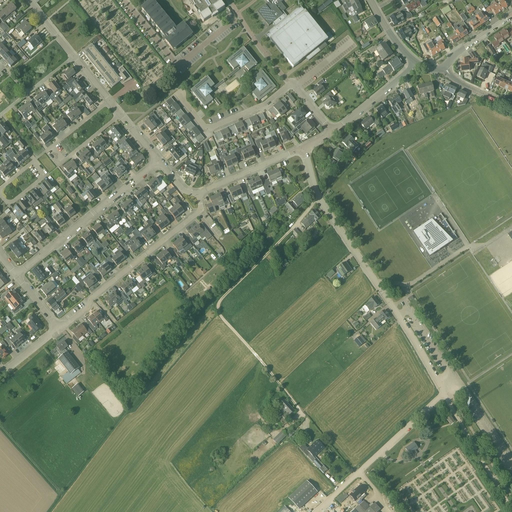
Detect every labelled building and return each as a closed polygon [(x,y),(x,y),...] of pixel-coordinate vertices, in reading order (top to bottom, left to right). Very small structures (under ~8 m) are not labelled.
[(188,0),(189,1),(189,0),(194,8),(199,17),(200,16),(204,22),(211,17),(212,18),(218,15),(217,13),(225,8),(221,2),(219,0),(188,0)] [(266,0),(269,3),(257,12),(269,26),(272,23),(275,27),(266,34),(269,38),(293,68),(306,58),(308,61),(320,52),(322,50),(327,46),(324,43),(326,42),(328,40),(326,38),(314,23),(300,6),(298,8),(287,17),(283,11),(286,9),(281,3),(284,0),(266,0)] [(419,0),(405,8),(407,11),(408,11),(409,12),(420,6),(422,9),(427,6),(425,3),(426,2),(425,0),(419,0)] [(500,3),(497,6),(501,11),(507,8),(503,3),(506,1),(505,0),(500,0),(499,1),(500,3)] [(151,1),(141,9),(144,12),(145,11),(147,13),(146,14),(148,17),(149,17),(151,19),(150,20),(153,23),(154,22),(156,25),(155,25),(157,28),(158,28),(160,30),(159,31),(162,34),(163,33),(165,36),(164,36),(164,37),(165,36),(167,38),(164,40),(172,50),(192,34),(184,24),(178,29),(178,30),(176,32),(173,30),(174,29),(151,1)] [(363,13),(361,9),(358,2),(351,5),(347,7),(346,4),(342,6),(346,13),(349,11),(348,9),(352,7),(354,12),(353,12),(355,16),(363,13)] [(497,6),(496,3),(488,9),(490,12),(492,11),(495,16),(501,11),(497,6)] [(12,4),(7,8),(12,14),(12,13),(14,16),(17,14),(14,11),(16,9),(12,4)] [(322,4),(316,9),(319,12),(325,8),(322,4)] [(448,6),(441,10),(444,15),(451,11),(448,6)] [(7,8),(2,13),(9,20),(11,18),(9,16),(12,14),(7,8)] [(397,14),(390,18),(394,26),(404,20),(408,18),(406,14),(405,13),(401,15),(400,12),(397,14)] [(477,21),(481,26),(488,21),(484,16),(482,12),(475,17),(476,18),(477,21)] [(2,13),(0,14),(0,19),(1,20),(4,24),(4,23),(6,22),(9,20),(2,13)] [(369,29),(377,24),(373,17),(364,23),(369,29)] [(442,24),(437,17),(432,20),(437,27),(442,24)] [(473,31),(481,26),(477,21),(476,18),(469,23),(470,25),(470,26),(473,31)] [(16,30),(19,34),(18,35),(21,38),(31,28),(27,23),(23,27),(21,25),(16,30)] [(398,33),(403,41),(405,39),(405,40),(406,41),(407,41),(408,41),(408,40),(409,40),(409,39),(409,38),(408,37),(412,35),(410,31),(415,28),(413,25),(410,26),(398,33)] [(457,35),(460,40),(468,34),(464,30),(462,27),(459,30),(456,26),(453,28),(457,35)] [(506,30),(500,34),(505,41),(510,37),(511,39),(511,29),(508,33),(506,30)] [(496,41),(492,44),(495,49),(500,45),(499,44),(505,41),(500,34),(494,38),(496,41)] [(34,49),(42,42),(36,35),(28,42),(34,49)] [(457,35),(450,40),(453,45),(460,40),(457,35)] [(23,40),(17,45),(20,48),(26,43),(23,40)] [(442,40),(433,45),(435,47),(438,53),(445,49),(442,44),(444,43),(442,40)] [(372,54),(376,51),(379,56),(389,49),(385,43),(377,48),(376,46),(369,50),(372,54)] [(7,46),(0,52),(0,55),(3,58),(9,53),(7,50),(11,47),(9,45),(7,46)] [(84,52),(85,53),(86,54),(85,55),(88,59),(97,51),(92,45),(84,52)] [(495,53),(490,45),(486,47),(492,56),(495,53)] [(438,53),(435,47),(431,49),(430,47),(425,49),(427,53),(429,51),(432,57),(438,53)] [(389,49),(379,56),(383,61),(392,54),(389,49)] [(11,50),(9,53),(3,58),(7,63),(13,57),(15,55),(11,50)] [(227,61),(227,62),(234,70),(240,65),(242,68),(244,66),(249,71),(257,64),(246,51),(241,50),(227,61)] [(97,51),(88,59),(90,62),(92,61),(94,64),(102,57),(97,51)] [(462,71),(467,71),(470,71),(469,65),(478,64),(478,59),(477,60),(475,57),(476,57),(473,53),(469,55),(472,59),(472,60),(469,60),(469,59),(460,60),(462,71)] [(13,57),(7,63),(11,68),(17,62),(13,57)] [(102,57),(94,64),(96,66),(94,67),(97,71),(107,63),(102,57)] [(387,67),(382,70),(383,71),(385,75),(386,75),(393,70),(394,71),(403,65),(398,57),(388,63),(389,64),(389,65),(387,67)] [(107,63),(97,71),(100,74),(101,73),(103,76),(111,69),(107,63)] [(481,68),(480,71),(477,77),(484,80),(487,74),(486,73),(487,72),(491,73),(493,68),(487,65),(485,70),(481,68)] [(121,74),(118,77),(121,81),(120,82),(122,84),(132,79),(122,67),(118,70),(121,74)] [(238,68),(228,76),(230,77),(239,70),(238,68)] [(64,75),(66,77),(65,78),(67,80),(65,82),(67,84),(73,79),(71,77),(75,74),(71,69),(64,75)] [(111,69),(103,76),(105,78),(104,79),(107,83),(116,75),(111,69)] [(245,69),(244,70),(254,83),(255,81),(245,69)] [(258,88),(252,92),(259,101),(276,87),(262,71),(254,78),(258,83),(256,85),(258,88)] [(498,78),(495,85),(500,87),(503,80),(505,75),(503,75),(502,74),(501,77),(502,77),(501,79),(498,78)] [(116,75),(107,83),(110,86),(111,85),(113,88),(120,82),(121,81),(118,77),(116,75)] [(70,87),(73,91),(76,89),(83,83),(81,81),(80,82),(78,80),(76,82),(74,79),(67,85),(70,87)] [(194,88),(193,93),(202,105),(207,105),(213,100),(208,95),(211,93),(209,90),(215,86),(210,80),(205,79),(194,88)] [(214,91),(216,89),(224,82),(223,80),(212,89),(214,91)] [(317,85),(319,87),(313,91),(318,97),(325,91),(320,86),(324,82),(322,80),(317,85)] [(503,80),(500,87),(505,89),(508,82),(503,80)] [(59,94),(61,92),(54,83),(49,87),(54,94),(58,91),(59,94)] [(84,85),(83,83),(76,89),(79,93),(86,87),(87,86),(85,84),(84,85)] [(431,84),(425,86),(426,93),(433,92),(431,84)] [(426,93),(425,86),(418,87),(419,95),(426,93)] [(445,92),(443,96),(450,99),(451,95),(453,95),(456,90),(446,86),(445,86),(443,89),(444,90),(444,91),(445,92)] [(253,87),(244,95),(245,96),(255,89),(253,87)] [(407,100),(413,97),(409,90),(403,93),(407,100)] [(462,103),(458,104),(458,107),(465,105),(468,100),(464,99),(466,94),(460,91),(457,97),(456,100),(458,101),(460,98),(464,100),(462,103)] [(41,94),(39,95),(46,104),(51,100),(52,102),(55,100),(49,92),(46,94),(45,92),(41,95),(41,94)] [(325,98),(327,100),(325,103),(325,106),(327,108),(329,108),(335,103),(331,98),(334,96),(331,92),(326,97),(325,98)] [(85,93),(79,98),(83,103),(85,101),(86,102),(93,97),(92,95),(91,96),(89,94),(87,95),(85,93)] [(289,94),(287,96),(293,103),(295,101),(289,94)] [(35,101),(33,103),(34,104),(38,109),(37,109),(39,112),(45,108),(47,106),(46,104),(39,95),(37,97),(38,98),(35,100),(35,101)] [(220,104),(216,99),(213,95),(211,97),(219,106),(220,104)] [(397,96),(393,98),(397,104),(401,111),(404,109),(400,103),(401,101),(397,96)] [(93,97),(86,102),(90,107),(96,102),(94,100),(95,99),(93,97)] [(285,98),(277,105),(284,114),(287,111),(285,109),(288,106),(285,103),(287,101),(285,98)] [(401,111),(397,104),(393,98),(389,102),(393,107),(391,108),(396,114),(398,113),(400,115),(402,113),(401,111)] [(171,102),(169,103),(167,105),(169,106),(167,107),(168,109),(171,112),(178,107),(177,105),(173,100),(171,102)] [(28,103),(23,108),(28,114),(31,111),(33,114),(35,112),(28,103)] [(74,107),(70,110),(77,119),(79,118),(78,117),(81,114),(79,112),(81,110),(80,108),(76,103),(73,106),(74,107)] [(284,114),(277,105),(268,112),(271,115),(273,113),(276,117),(279,114),(281,117),(284,114)] [(177,116),(177,117),(183,112),(178,107),(171,112),(173,115),(175,114),(177,116)] [(386,107),(383,109),(381,107),(379,109),(378,108),(376,110),(377,111),(376,111),(380,116),(382,118),(387,115),(385,112),(388,110),(386,107)] [(28,114),(23,108),(21,109),(21,108),(18,111),(18,112),(25,120),(30,116),(28,114)] [(291,117),(294,121),(291,124),(295,128),(300,123),(298,121),(306,115),(301,109),(291,117)] [(68,111),(62,115),(67,121),(69,119),(71,122),(74,120),(75,121),(77,119),(70,110),(68,111)] [(180,120),(178,121),(181,124),(188,119),(183,112),(177,117),(180,120)] [(144,123),(148,127),(157,120),(153,116),(155,115),(153,113),(148,116),(150,119),(144,123)] [(57,120),(55,122),(63,131),(64,129),(64,128),(67,126),(65,123),(67,121),(62,115),(60,117),(60,118),(62,120),(59,122),(57,120)] [(261,117),(260,115),(253,118),(257,126),(260,125),(259,123),(263,121),(262,119),(261,117)] [(377,127),(379,124),(375,118),(372,121),(369,117),(361,124),(366,130),(374,123),(377,127)] [(159,118),(157,120),(148,127),(151,132),(157,127),(159,130),(164,125),(159,118)] [(246,121),(248,128),(252,126),(253,128),(257,126),(253,118),(246,121)] [(187,129),(193,125),(188,119),(181,124),(183,127),(185,126),(187,129)] [(296,128),(291,132),(293,135),(298,131),(299,131),(302,129),(306,134),(316,126),(315,125),(316,125),(314,122),(313,123),(310,120),(307,123),(303,126),(302,124),(296,128)] [(28,121),(24,124),(28,130),(32,126),(28,121)] [(248,128),(246,121),(239,124),(242,133),(246,131),(245,129),(248,128)] [(55,125),(52,128),(55,131),(57,134),(60,131),(61,132),(63,131),(55,122),(53,123),(55,125)] [(389,127),(392,132),(399,128),(396,123),(394,125),(393,123),(389,126),(389,127)] [(3,124),(0,125),(0,131),(0,132),(3,135),(6,133),(8,135),(10,133),(3,124)] [(238,124),(231,127),(234,134),(237,132),(238,134),(242,133),(239,124),(238,124)] [(46,133),(44,135),(49,142),(53,138),(49,132),(51,130),(47,125),(42,129),(46,133)] [(193,125),(187,129),(190,132),(188,133),(191,137),(198,131),(193,125)] [(108,133),(111,135),(110,136),(112,138),(121,130),(119,129),(118,129),(116,127),(110,131),(108,133)] [(156,138),(160,142),(166,137),(163,133),(167,130),(165,127),(160,131),(162,133),(156,138)] [(234,134),(231,127),(224,131),(228,139),(231,137),(231,135),(233,134),(234,134)] [(278,131),(281,136),(284,143),(290,141),(287,135),(290,133),(285,127),(282,129),(278,131)] [(121,130),(112,138),(113,140),(115,138),(118,141),(117,142),(118,144),(124,140),(122,138),(124,136),(121,133),(122,132),(121,130)] [(382,130),(376,134),(380,139),(385,134),(382,130)] [(199,140),(201,138),(203,137),(198,131),(191,137),(193,140),(195,138),(197,141),(199,140)] [(228,139),(224,131),(217,134),(218,136),(219,138),(220,140),(223,139),(224,141),(228,139)] [(272,138),(266,141),(270,150),(276,147),(273,141),(277,139),(274,132),(270,134),(272,138)] [(1,137),(5,143),(6,144),(8,146),(12,143),(11,141),(10,140),(8,141),(3,135),(1,137)] [(49,142),(44,135),(39,138),(45,145),(49,142)] [(347,147),(348,147),(353,152),(359,147),(353,142),(354,141),(349,136),(343,143),(347,147)] [(166,137),(160,142),(163,146),(167,144),(169,146),(175,141),(172,137),(168,139),(166,137)] [(98,141),(96,142),(103,151),(110,145),(105,139),(102,141),(102,140),(99,142),(98,141)] [(258,148),(261,146),(264,152),(270,150),(266,141),(263,142),(261,139),(255,142),(258,148)] [(21,140),(17,143),(22,149),(26,146),(21,140)] [(124,140),(118,144),(120,146),(119,147),(122,150),(123,152),(132,145),(131,143),(130,144),(127,141),(126,142),(124,140)] [(101,153),(103,151),(96,142),(94,144),(95,145),(92,147),(94,150),(91,152),(96,158),(98,156),(98,155),(101,153)] [(132,145),(123,152),(125,154),(127,152),(129,155),(129,157),(130,158),(135,154),(133,152),(135,151),(133,148),(134,147),(132,145)] [(170,155),(172,157),(181,149),(184,147),(182,146),(180,148),(177,145),(169,151),(171,155),(170,155)] [(251,145),(245,147),(250,159),(255,156),(254,154),(251,148),(252,148),(252,147),(251,145)] [(239,148),(236,149),(239,156),(243,156),(245,161),(250,159),(245,147),(239,150),(239,148)] [(181,149),(172,157),(173,159),(174,158),(177,161),(179,159),(181,161),(188,156),(186,153),(185,154),(181,149)] [(339,162),(344,154),(342,152),(342,151),(338,149),(332,158),(339,162)] [(24,150),(19,154),(25,161),(29,158),(24,150)] [(232,156),(229,157),(233,166),(238,164),(235,158),(238,156),(235,150),(232,151),(232,152),(231,152),(230,153),(232,156)] [(94,160),(96,158),(91,152),(89,154),(87,151),(84,154),(83,153),(82,154),(89,163),(93,159),(94,160)] [(346,153),(354,162),(357,159),(349,151),(346,153)] [(13,153),(8,156),(14,163),(16,161),(19,166),(25,161),(19,154),(16,157),(13,153)] [(81,157),(78,159),(78,160),(79,161),(82,165),(85,162),(87,164),(89,163),(82,154),(80,155),(81,157)] [(135,154),(130,158),(130,159),(134,164),(132,166),(134,169),(136,167),(145,160),(140,154),(137,157),(135,154)] [(222,163),(225,162),(228,168),(233,166),(229,157),(227,158),(225,155),(224,155),(219,157),(222,163)] [(4,166),(10,173),(15,169),(12,165),(14,163),(8,156),(5,158),(7,161),(3,164),(4,166)] [(116,167),(117,169),(123,176),(124,175),(125,176),(127,174),(126,173),(127,172),(122,167),(126,164),(125,163),(119,156),(117,157),(119,160),(117,161),(120,164),(116,167)] [(187,167),(184,173),(189,175),(193,168),(194,165),(191,163),(192,162),(187,160),(185,166),(187,167)] [(216,160),(211,163),(215,173),(220,171),(219,167),(222,166),(219,161),(216,162),(216,160)] [(73,172),(78,168),(77,168),(72,162),(68,165),(73,172)] [(75,175),(73,172),(68,165),(64,169),(69,175),(66,177),(69,180),(75,175)] [(193,168),(189,175),(194,177),(197,172),(199,173),(202,167),(199,166),(198,167),(194,165),(193,168)] [(207,166),(204,167),(206,173),(209,171),(210,175),(215,173),(212,165),(207,167),(207,166)] [(0,167),(0,171),(5,177),(10,173),(4,166),(2,168),(1,167),(0,167)] [(123,176),(117,169),(116,167),(112,170),(111,169),(109,171),(112,175),(114,173),(119,179),(123,176)] [(278,169),(273,172),(277,181),(282,179),(283,180),(285,179),(284,175),(281,176),(280,172),(278,169)] [(277,181),(273,172),(267,174),(269,179),(265,181),(268,186),(271,184),(277,181)] [(102,181),(107,188),(112,184),(108,179),(111,177),(107,173),(99,179),(102,181)] [(259,178),(253,180),(257,190),(263,187),(267,196),(271,194),(267,186),(268,186),(265,181),(261,182),(259,178)] [(156,179),(151,182),(157,189),(158,190),(158,191),(162,187),(164,189),(167,187),(164,183),(161,186),(159,182),(156,179)] [(248,183),(248,184),(250,188),(247,189),(251,198),(254,197),(252,192),(257,190),(253,180),(248,183)] [(49,181),(45,184),(50,191),(54,188),(56,191),(59,189),(55,184),(53,186),(49,181)] [(98,187),(102,192),(107,188),(102,181),(97,185),(95,183),(92,185),(96,189),(98,187)] [(147,185),(150,189),(151,191),(149,193),(153,197),(156,195),(154,193),(158,190),(157,189),(151,182),(147,185)] [(50,191),(45,184),(40,187),(44,193),(42,194),(46,199),(52,194),(50,191)] [(240,186),(234,189),(238,197),(241,196),(242,199),(247,197),(245,191),(242,192),(240,186)] [(90,190),(91,190),(89,189),(87,191),(89,193),(86,196),(91,202),(96,197),(91,191),(90,190)] [(143,189),(138,192),(144,199),(145,201),(150,198),(151,199),(153,197),(149,193),(147,194),(146,193),(143,189)] [(229,191),(232,197),(229,198),(231,204),(234,202),(233,199),(238,197),(234,189),(229,191)] [(31,195),(37,202),(39,205),(46,199),(42,194),(40,196),(36,191),(35,192),(34,191),(31,194),(32,194),(31,195)] [(138,192),(134,196),(139,203),(144,199),(138,192)] [(294,203),(292,205),(290,202),(286,206),(292,213),(296,210),(296,209),(298,207),(306,200),(300,194),(292,201),(294,203)] [(33,210),(39,205),(37,202),(31,195),(27,198),(31,203),(29,205),(33,210)] [(220,195),(215,197),(218,205),(220,209),(225,206),(229,204),(226,197),(222,199),(220,195)] [(176,206),(173,208),(179,216),(184,212),(178,205),(181,203),(176,197),(173,199),(176,203),(174,204),(176,206)] [(210,199),(212,206),(207,208),(210,214),(216,212),(214,207),(218,205),(215,197),(210,199)] [(135,201),(133,203),(130,200),(127,203),(127,202),(125,203),(132,212),(134,211),(133,210),(136,207),(138,210),(140,208),(136,203),(135,201)] [(22,202),(18,205),(24,212),(26,210),(28,213),(30,211),(30,212),(33,210),(29,205),(26,207),(22,202)] [(132,212),(125,203),(123,205),(124,206),(121,208),(121,209),(125,214),(128,212),(130,214),(131,215),(133,214),(132,212)] [(26,215),(24,212),(18,205),(17,205),(14,207),(15,208),(14,209),(18,214),(16,215),(14,213),(13,214),(16,219),(18,221),(26,215)] [(70,218),(75,214),(70,207),(64,211),(70,218)] [(277,210),(275,207),(269,212),(272,216),(277,210)] [(167,209),(164,211),(166,214),(168,216),(171,214),(175,219),(179,216),(173,208),(169,212),(167,209)] [(310,214),(311,215),(301,223),(306,229),(311,224),(310,224),(315,220),(316,221),(320,217),(314,210),(310,214)] [(110,215),(118,224),(120,223),(118,220),(121,218),(117,213),(116,212),(113,214),(112,213),(110,215)] [(16,219),(13,214),(10,216),(12,218),(7,222),(9,225),(16,219)] [(58,214),(53,219),(59,227),(65,222),(58,214)] [(158,218),(160,220),(165,227),(170,224),(162,214),(158,218)] [(429,258),(457,239),(441,214),(412,233),(429,258)] [(106,220),(108,222),(105,224),(109,230),(115,225),(116,226),(118,224),(110,215),(108,216),(109,218),(106,220)] [(148,225),(144,229),(146,231),(151,238),(155,235),(153,232),(152,231),(151,229),(154,227),(152,225),(148,220),(148,221),(146,222),(148,225)] [(165,227),(160,220),(155,224),(161,231),(165,227)] [(47,233),(49,235),(55,231),(49,224),(48,223),(41,229),(45,235),(47,233)] [(103,236),(105,234),(98,225),(92,230),(98,237),(101,234),(103,236)] [(195,227),(193,229),(199,236),(201,239),(202,240),(205,238),(207,240),(211,237),(212,236),(205,227),(202,230),(201,228),(200,227),(198,225),(196,228),(195,227)] [(7,227),(0,232),(0,236),(2,239),(7,235),(8,236),(12,233),(7,227)] [(136,229),(134,231),(134,232),(138,236),(139,238),(142,236),(143,238),(147,242),(151,238),(146,231),(144,229),(139,233),(136,229)] [(191,231),(188,234),(189,234),(192,238),(190,240),(194,245),(198,241),(201,239),(199,236),(193,229),(191,231)] [(301,235),(296,229),(292,233),(297,239),(301,235)] [(40,243),(45,239),(39,232),(36,234),(34,232),(32,234),(40,243)] [(92,244),(95,243),(88,233),(82,238),(87,245),(91,242),(92,244)] [(134,237),(129,240),(131,243),(137,250),(141,246),(139,243),(134,237)] [(181,238),(177,242),(183,249),(185,252),(185,253),(190,249),(192,247),(188,242),(186,243),(184,242),(181,238)] [(122,242),(120,244),(123,248),(126,247),(126,248),(128,247),(130,249),(130,250),(133,253),(137,250),(131,243),(129,240),(124,244),(122,242)] [(9,248),(14,254),(23,246),(23,244),(22,243),(20,243),(18,241),(9,248)] [(77,241),(71,246),(77,253),(83,248),(77,241)] [(98,241),(95,243),(100,248),(99,250),(101,252),(103,250),(104,249),(101,245),(98,241)] [(177,242),(173,245),(177,251),(175,253),(178,257),(181,254),(182,255),(185,252),(183,249),(177,242)] [(23,246),(14,254),(18,259),(27,252),(26,249),(26,248),(25,247),(23,246)] [(118,251),(114,254),(116,256),(121,263),(125,259),(123,256),(122,256),(120,253),(119,252),(122,250),(120,248),(118,250),(118,251)] [(71,261),(74,260),(66,250),(61,255),(66,262),(70,259),(71,261)] [(166,251),(161,255),(167,262),(170,260),(171,261),(173,260),(174,261),(176,260),(172,254),(170,256),(166,251)] [(167,262),(161,255),(157,258),(158,260),(161,263),(159,265),(163,270),(165,268),(164,267),(166,266),(165,264),(167,262)] [(117,266),(121,263),(116,256),(112,260),(117,266)] [(78,260),(83,266),(88,263),(86,261),(85,262),(81,257),(78,260)] [(351,271),(346,263),(338,268),(339,271),(337,272),(341,278),(351,271)] [(106,264),(102,268),(107,274),(111,271),(106,264)] [(103,278),(107,274),(102,268),(99,265),(92,270),(97,276),(100,274),(103,278)] [(47,272),(44,275),(38,267),(32,271),(38,278),(41,282),(46,278),(53,273),(49,267),(45,270),(47,272)] [(146,267),(141,271),(147,278),(151,275),(153,277),(156,275),(152,270),(150,272),(146,267)] [(94,278),(97,276),(92,270),(89,273),(90,274),(86,277),(93,285),(97,282),(94,278)] [(331,270),(326,275),(329,278),(334,273),(331,270)] [(147,278),(141,271),(137,274),(143,281),(142,282),(139,284),(143,289),(145,287),(144,285),(147,282),(145,280),(147,278)] [(93,285),(86,277),(82,281),(81,280),(78,282),(83,288),(85,285),(88,289),(93,285)] [(57,285),(53,280),(41,290),(47,297),(56,289),(54,287),(57,285)] [(126,282),(125,283),(131,291),(136,287),(139,290),(141,288),(136,282),(134,283),(131,280),(127,283),(126,282)] [(121,293),(121,294),(124,299),(126,301),(127,300),(129,298),(126,295),(131,291),(125,283),(124,284),(125,284),(121,288),(124,292),(121,293)] [(79,284),(75,287),(80,293),(84,289),(79,284)] [(3,301),(5,299),(9,304),(19,297),(14,291),(11,293),(9,291),(0,297),(3,301)] [(64,293),(62,291),(54,298),(56,300),(54,302),(57,304),(67,296),(64,293)] [(110,295),(109,296),(115,303),(118,306),(123,302),(126,306),(129,304),(126,301),(124,299),(121,294),(118,296),(115,292),(111,296),(110,295)] [(105,300),(109,306),(107,308),(109,311),(112,309),(110,307),(115,303),(109,296),(109,297),(105,300)] [(19,297),(9,304),(13,309),(11,311),(14,314),(22,308),(20,305),(24,303),(19,297)] [(365,306),(363,307),(367,313),(369,311),(374,307),(375,308),(380,304),(374,297),(369,301),(369,302),(365,306)] [(54,311),(59,307),(57,304),(54,302),(56,300),(54,298),(51,301),(50,300),(47,302),(48,303),(52,309),(54,311)] [(375,319),(370,323),(376,330),(381,326),(380,325),(385,321),(390,317),(384,311),(380,314),(380,315),(376,319),(375,319)] [(97,312),(92,316),(99,323),(103,320),(105,322),(108,320),(103,314),(101,316),(97,312)] [(29,320),(31,322),(28,325),(32,330),(29,332),(32,335),(35,333),(42,328),(35,319),(36,318),(34,316),(29,320)] [(87,324),(89,326),(94,332),(96,330),(98,328),(98,327),(96,325),(99,323),(92,316),(87,319),(89,322),(87,324)] [(87,333),(88,332),(81,324),(76,328),(83,336),(87,333)] [(76,328),(71,332),(78,340),(83,336),(76,328)] [(18,335),(15,338),(20,344),(25,341),(21,335),(23,334),(20,329),(16,332),(18,335)] [(9,345),(11,343),(15,348),(20,344),(15,338),(12,340),(9,337),(8,338),(7,338),(5,339),(9,345)] [(360,337),(354,341),(359,347),(365,343),(360,337)] [(58,349),(57,350),(59,353),(60,352),(63,356),(58,360),(68,373),(62,378),(67,384),(81,373),(78,370),(80,368),(65,349),(67,347),(63,342),(57,347),(58,349)] [(77,384),(72,389),(78,397),(84,392),(77,384)] [(282,416),(277,422),(282,428),(288,422),(285,419),(294,411),(284,400),(280,405),(286,412),(282,416)] [(451,416),(447,419),(451,425),(455,423),(451,416)] [(284,430),(273,440),(277,445),(288,435),(284,430)] [(304,444),(299,448),(306,455),(307,456),(310,453),(320,444),(317,441),(307,450),(308,449),(306,447),(304,444)] [(414,442),(405,448),(409,454),(418,448),(414,442)] [(310,453),(307,456),(319,468),(322,465),(317,459),(316,460),(314,457),(324,448),(320,444),(310,453)] [(307,482),(288,499),(299,510),(317,493),(307,482)] [(359,487),(349,495),(355,502),(353,503),(356,506),(358,504),(359,505),(364,501),(364,500),(361,496),(364,493),(359,487)] [(346,494),(339,501),(341,503),(348,496),(346,494)] [(377,511),(381,510),(377,506),(375,504),(373,506),(370,508),(368,506),(364,501),(359,505),(351,511),(377,511)]
